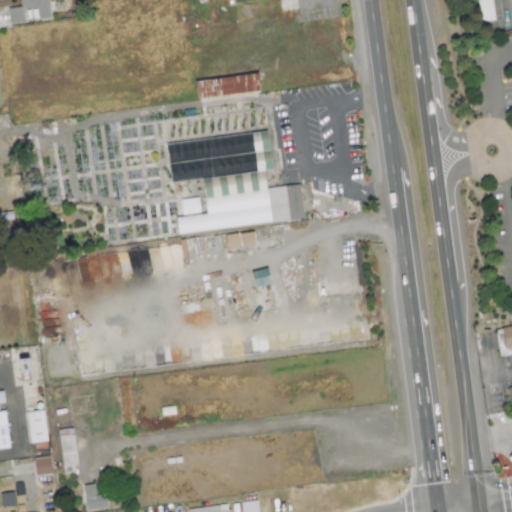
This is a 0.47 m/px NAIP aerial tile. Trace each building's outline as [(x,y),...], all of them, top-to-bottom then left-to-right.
[(48,18),(46,0),(18,0),(19,7),(7,8),(9,23),(23,21),(22,8),(36,6),(37,19),(48,18)] [(493,20),(490,0),(475,0),(478,22),(493,20)] [(259,91),(256,73),(193,81),(195,99),(259,91)] [(254,246),(253,233),(225,234),(226,247),(254,246)] [(269,284),(266,268),(250,271),(253,287),(269,284)] [(511,346),(511,325),(500,326),(502,348),(511,346)] [(18,359),(18,380),(28,380),(27,359),(18,359)] [(28,443),(45,441),(43,410),(25,411),(28,443)] [(61,472),(75,471),(72,428),(58,429),(61,472)] [(32,458),(34,475),(50,473),(48,457),(32,458)] [(106,507),(104,494),(94,495),(93,483),(82,485),(85,509),(106,507)] [(0,492),(0,507),(13,507),(13,492),(0,492)] [(240,511),(256,511),(255,500),(239,502),(240,511)]
